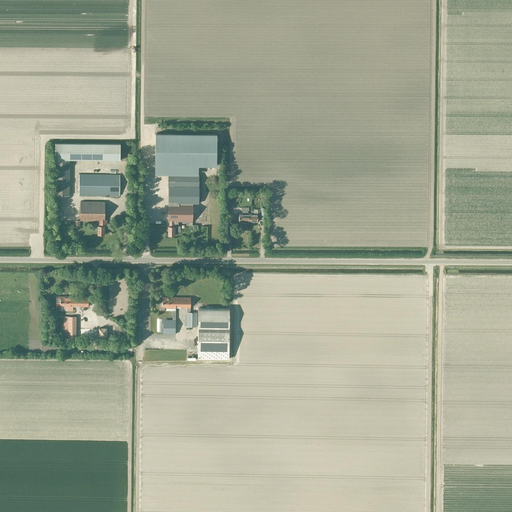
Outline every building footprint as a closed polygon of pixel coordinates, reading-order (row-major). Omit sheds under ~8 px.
[(216,165),(216,133),(155,133),(155,164),(169,164),(169,174),(174,174),(180,174),(180,164),(198,165),(216,165)] [(55,142),(55,159),(120,159),(120,143),(55,142)] [(55,159),(55,195),(69,195),(69,160),(55,159)] [(79,173),(78,195),(119,196),(119,174),(79,173)] [(198,174),(174,174),(169,174),(168,202),(168,221),(169,221),(169,226),(168,226),(168,235),(174,235),(174,226),(178,226),(178,221),(191,221),(192,202),(198,203),(198,174)] [(104,221),(104,220),(104,201),(80,201),(80,220),(98,220),(98,225),(97,225),(97,234),(104,234),(104,225),(107,225),(107,221),(104,221)] [(248,214),(247,210),(248,210),(248,207),(241,207),(241,210),(242,210),(242,214),(239,214),(238,221),(249,221),(249,216),(249,214),(248,214)] [(257,221),(257,214),(257,209),(253,209),(253,210),(251,210),(251,214),(249,214),(249,216),(249,221),(257,221)] [(88,296),(60,296),(56,296),(56,306),(75,306),(79,306),(88,306),(88,296)] [(196,326),(197,312),(190,312),(190,307),(190,297),(162,297),(162,307),(186,307),(186,312),(186,326),(196,326)] [(198,308),(198,348),(229,348),(229,309),(198,308)] [(175,334),(175,311),(172,311),(172,319),(165,319),(165,334),(175,334)] [(74,339),(74,316),(63,316),(63,335),(62,339),(74,339)] [(108,330),(99,330),(99,339),(108,339),(108,330)]
